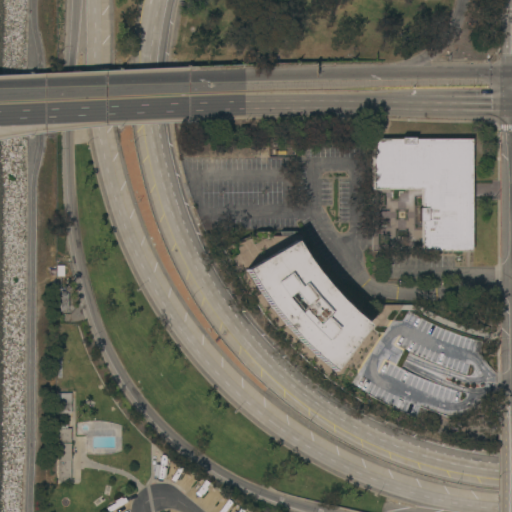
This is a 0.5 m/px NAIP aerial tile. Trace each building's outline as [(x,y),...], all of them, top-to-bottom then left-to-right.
[(471,250),(421,250),(421,221),(419,221),(419,207),(421,207),(421,189),(372,189),(372,138),(401,138),(401,137),(415,137),(415,138),(471,138),(471,250)] [(246,273),(296,244),(306,260),(314,271),(326,288),(335,298),(348,310),(357,318),(368,327),(334,373),(318,360),(305,347),(292,335),(279,318),(268,305),(259,292),(251,281),(246,273)] [(68,311),(60,311),(60,293),(68,293),(68,311)] [(71,412),(57,412),(57,392),(71,392),(71,402),(71,412)] [(70,480),(57,480),(57,428),(70,428),(70,436),(70,472),(70,480)]
